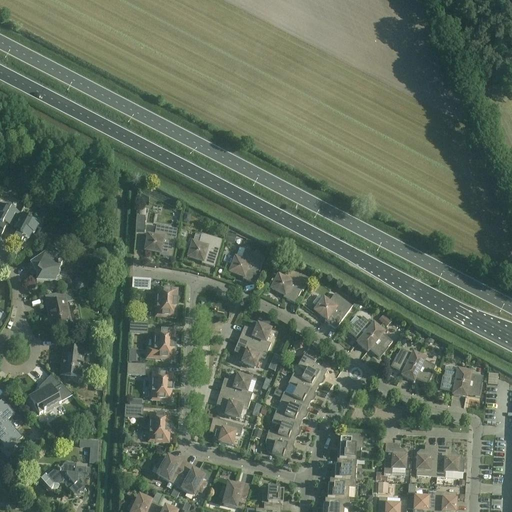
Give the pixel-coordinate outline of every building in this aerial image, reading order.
[(7,227),(12,230),(20,215),(9,209),(10,207),(3,203),(1,207),(0,207),(0,234),(2,236),(7,227)] [(20,215),(12,230),(17,233),(12,241),(20,245),(24,239),(28,241),(31,234),(33,235),(37,227),(30,223),(31,221),(20,215)] [(145,218),(136,218),(135,235),(144,236),(145,218)] [(163,258),(172,259),(177,231),(156,227),(154,238),(148,237),(145,251),(163,255),(163,258)] [(205,266),(214,269),(222,242),(201,235),(198,246),(193,244),(188,258),(206,263),(205,266)] [(246,282),(255,286),(265,259),(245,251),(241,261),(235,259),(230,273),(247,279),(246,282)] [(46,283),(55,284),(57,279),(60,273),(59,272),(61,266),(61,263),(59,263),(54,260),(55,259),(49,255),(48,256),(45,253),(30,265),(35,272),(36,275),(36,283),(46,283)] [(288,298),(286,301),(295,305),(308,280),(288,270),(284,279),(278,276),(271,290),(288,298)] [(75,281),(75,290),(87,288),(86,283),(75,281)] [(133,290),(149,291),(149,282),(133,281),(133,290)] [(165,291),(158,290),(156,317),(163,318),(163,319),(168,319),(168,318),(175,318),(176,308),(177,308),(177,301),(176,301),(177,291),(170,291),(170,290),(165,290),(165,291)] [(49,321),(52,333),(72,329),(70,321),(66,305),(74,303),(71,292),(54,296),(55,303),(46,306),(48,314),(50,313),(51,321),(49,321)] [(324,300),(315,312),(329,323),(327,325),(335,331),(352,308),(335,295),(329,304),(324,300)] [(7,306),(0,313),(0,317),(4,321),(13,312),(7,306)] [(357,345),(362,349),(379,330),(373,325),(371,327),(362,320),(363,319),(362,319),(359,322),(356,319),(354,319),(348,326),(353,330),(349,334),(359,342),(357,345)] [(131,325),(130,334),(146,335),(147,326),(131,325)] [(242,334),(239,341),(268,353),(271,346),(265,343),(270,332),(255,325),(251,327),(247,336),(242,334)] [(379,330),(362,349),(367,353),(369,351),(379,359),(392,344),(392,343),(391,344),(382,336),(384,334),(379,330)] [(147,359),(154,359),(161,360),(161,361),(166,361),(166,360),(173,360),(173,350),(174,350),(175,343),(174,343),(174,333),(155,332),(154,351),(148,350),(147,359)] [(299,340),(300,347),(313,345),(312,338),(299,340)] [(268,353),(239,341),(236,348),(241,350),(237,359),(239,363),(254,370),(259,358),(265,360),(268,353)] [(61,377),(81,379),(83,355),(91,356),(92,344),(75,342),(74,350),(63,349),(62,363),(65,363),(64,368),(62,368),(61,377)] [(401,377),(408,380),(419,357),(413,354),(411,357),(401,352),(401,351),(401,350),(392,368),(403,374),(401,377)] [(306,372),(301,380),(318,390),(317,389),(320,385),(322,385),(324,381),(323,379),(327,374),(328,373),(314,365),(317,360),(318,361),(318,360),(306,353),(298,367),(306,372)] [(419,357),(408,380),(414,383),(415,380),(426,386),(435,368),(435,367),(434,368),(424,363),(425,360),(419,357)] [(128,375),(144,376),(144,367),(128,367),(128,375)] [(452,396),(459,397),(464,372),(457,371),(454,368),(449,367),(445,369),(441,391),(453,393),(452,396)] [(464,372),(459,397),(466,399),(467,396),(479,398),(483,378),(482,378),(482,379),(470,377),(471,374),(464,372)] [(158,402),(158,403),(163,403),(163,402),(170,402),(171,392),(172,392),(172,385),(171,385),(172,375),(165,375),(165,374),(160,373),(160,374),(153,374),(151,401),(158,402)] [(296,390),(292,398),(310,407),(309,407),(311,402),(313,402),(315,398),(314,396),(317,390),(318,391),(318,390),(301,380),(293,375),(288,385),(296,390)] [(222,386),(220,394),(250,403),(252,395),(246,393),(250,381),(234,376),(230,379),(228,388),(222,386)] [(29,399),(39,416),(43,414),(44,414),(45,413),(58,405),(58,406),(61,404),(59,400),(69,394),(51,377),(43,385),(46,390),(29,399)] [(288,408),(284,417),(302,425),(302,424),(301,424),(303,420),(305,419),(307,415),(306,413),(308,408),(309,408),(310,407),(292,398),(276,390),(273,397),(281,400),(279,404),(288,408)] [(250,403),(220,394),(218,401),(223,403),(220,412),(222,416),(238,420),(242,408),(248,410),(250,403)] [(0,442),(8,452),(22,440),(8,422),(14,416),(3,402),(0,403),(0,412),(0,413),(0,442)] [(55,414),(65,409),(63,405),(53,409),(55,414)] [(125,418),(141,419),(142,409),(126,408),(125,418)] [(280,427),(277,436),(295,443),(296,443),(295,442),(296,438),(298,437),(300,433),(299,431),(301,425),(302,425),(284,417),(275,413),(271,424),(280,427)] [(159,416),(159,415),(154,415),(154,416),(151,415),(149,443),(156,443),(156,444),(161,444),(161,443),(168,444),(168,434),(169,434),(170,427),(169,427),(169,417),(159,416)] [(241,436),(243,429),(212,420),(210,428),(216,430),(213,439),(216,443),(231,447),(235,435),(241,436)] [(330,436),(333,427),(328,425),(325,434),(330,436)] [(277,436),(268,433),(265,444),(266,444),(265,446),(267,453),(268,455),(270,455),(270,456),(290,461),(289,461),(291,456),(292,455),(294,451),(293,449),(294,443),(295,444),(295,443),(277,436)] [(340,441),(339,452),(339,460),(339,461),(356,462),(360,462),(361,449),(362,449),(362,441),(359,441),(359,436),(343,435),(343,441),(340,441)] [(383,476),(392,477),(404,478),(406,455),(402,452),(393,451),(393,446),(385,445),(383,476)] [(416,478),(436,479),(438,448),(430,448),(430,454),(420,453),(417,456),(416,478)] [(436,479),(444,480),(445,474),(463,475),(464,462),(458,461),(458,458),(455,455),(446,455),(446,449),(438,448),(436,479)] [(157,477),(175,488),(187,466),(180,462),(178,465),(167,459),(165,463),(161,461),(157,469),(161,471),(157,477)] [(334,472),(334,480),(349,481),(355,482),(356,462),(339,461),(339,460),(338,460),(337,472),(334,472)] [(42,479),(41,481),(51,491),(54,492),(55,491),(57,491),(58,490),(58,488),(59,487),(59,486),(64,486),(73,497),(84,498),(85,481),(89,481),(90,471),(75,470),(76,466),(65,465),(59,471),(57,469),(56,470),(58,472),(49,479),(45,476),(42,479)] [(187,466),(175,488),(193,498),(197,491),(201,493),(205,486),(201,483),(204,479),(193,473),(194,470),(187,466)] [(327,491),(327,500),(348,501),(349,489),(355,489),(355,482),(349,481),(334,480),(331,480),(330,491),(327,491)] [(385,480),(385,490),(401,490),(402,480),(385,480)] [(227,491),(223,490),(221,498),(225,499),(223,507),(243,511),(250,488),(241,486),(241,489),(228,486),(227,491)] [(262,492),(261,505),(264,505),(263,511),(276,511),(279,511),(280,502),(283,502),(283,493),(262,492)] [(434,511),(436,494),(428,494),(427,500),(415,499),(413,511),(434,511)] [(436,494),(434,511),(454,511),(456,495),(436,494)] [(155,511),(158,507),(139,498),(136,505),(132,503),(128,511),(129,511),(155,511)] [(322,511),(343,511),(344,508),(348,509),(349,501),(348,501),(327,500),(326,499),(325,511),(323,511),(322,511)] [(398,511),(399,501),(379,500),(377,511),(398,511)]
